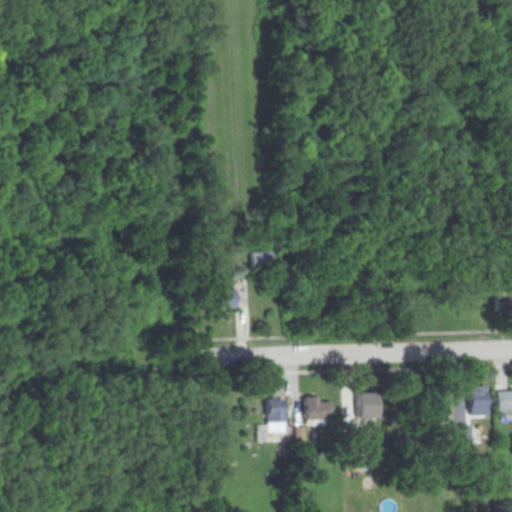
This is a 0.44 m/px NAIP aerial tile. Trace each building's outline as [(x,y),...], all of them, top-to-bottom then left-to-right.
[(248,252),(269,251),(270,268),(249,269),(248,252)] [(211,282),(213,308),(234,307),(233,289),(221,290),(220,281),(211,282)] [(492,292),(511,291),(511,313),(493,314),(492,292)] [(466,387),(484,386),(486,415),(468,416),(466,387)] [(494,391),(511,390),(511,412),(495,413),(494,391)] [(354,394),(374,393),(375,418),(355,419),(354,394)] [(302,397),(303,420),(324,420),(324,411),(329,411),(329,401),(316,402),(316,396),(302,397)] [(264,399),(281,399),(282,432),(264,432),(264,399)] [(452,426),(469,425),(470,456),(454,457),(452,426)] [(341,450),(359,450),(359,471),(341,472),(341,450)]
